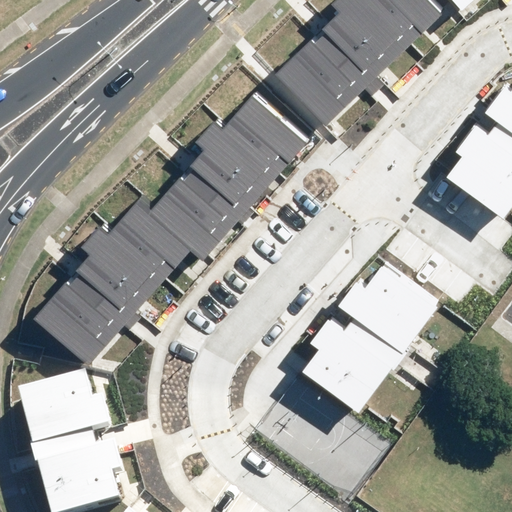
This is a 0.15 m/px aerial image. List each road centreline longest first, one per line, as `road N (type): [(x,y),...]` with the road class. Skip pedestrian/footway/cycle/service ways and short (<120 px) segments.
road 1 (residential): [(308,511),(227,454),(202,414),(202,390),(221,322),(359,163)]
road 2 (secondary): [(211,0),(34,165),(0,208)]
road 3 (residential): [(359,163),(467,40),(511,15)]
road 4 (residential): [(359,163),(496,263)]
road 5 (secondary): [(0,106),(132,0)]
